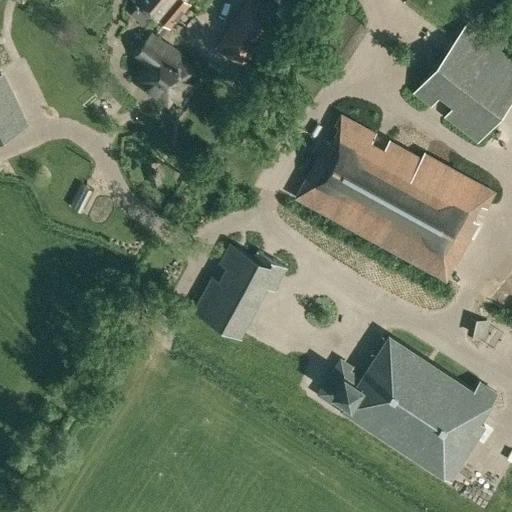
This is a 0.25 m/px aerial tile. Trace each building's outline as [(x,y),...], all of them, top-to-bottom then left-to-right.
[(134,0),(169,29),(191,4),(186,0),(134,0)] [(246,0),(214,49),(243,68),(278,16),(255,0),(246,0)] [(337,67),(365,24),(340,8),(312,51),(337,67)] [(431,104),(439,94),(453,104),(445,115),(478,140),(511,95),(511,60),(465,24),(414,91),(431,104)] [(511,25),(500,41),(511,50),(511,25)] [(168,105),(194,69),(183,61),(176,57),(175,58),(161,48),(164,43),(151,34),(135,55),(147,64),(135,81),(145,89),(148,86),(155,91),(153,94),(168,105)] [(380,123),(424,65),(390,40),(347,98),(380,123)] [(23,118),(1,73),(0,72),(0,128),(0,129),(23,118)] [(347,130),(338,145),(332,142),(301,199),(440,275),(471,218),(465,215),(473,199),(485,206),(494,190),(423,151),(420,157),(389,139),(384,149),(370,141),(375,132),(341,113),(335,124),(347,130)] [(94,189),(82,183),(70,205),(83,212),(94,189)] [(248,269),(236,261),(194,300),(233,331),(286,272),(259,255),(248,269)] [(443,474),(486,416),(366,339),(350,365),(337,355),(326,373),(340,382),(328,399),(443,474)]
